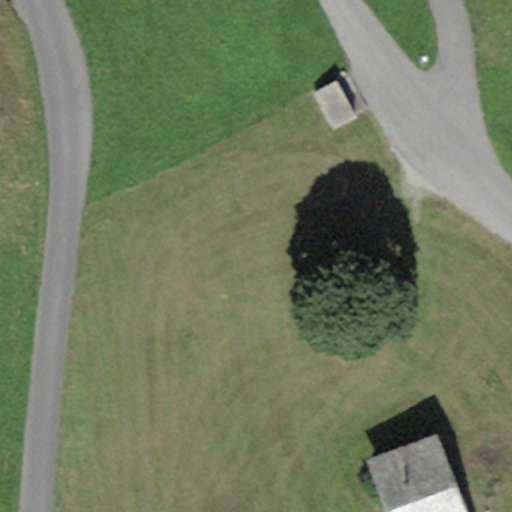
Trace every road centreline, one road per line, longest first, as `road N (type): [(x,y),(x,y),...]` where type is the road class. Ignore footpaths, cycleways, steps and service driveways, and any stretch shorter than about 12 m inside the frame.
road 1 (unclassified): [(39,511),(68,109),(39,0)]
road 2 (unclassified): [(336,0),(471,174),(511,209)]
